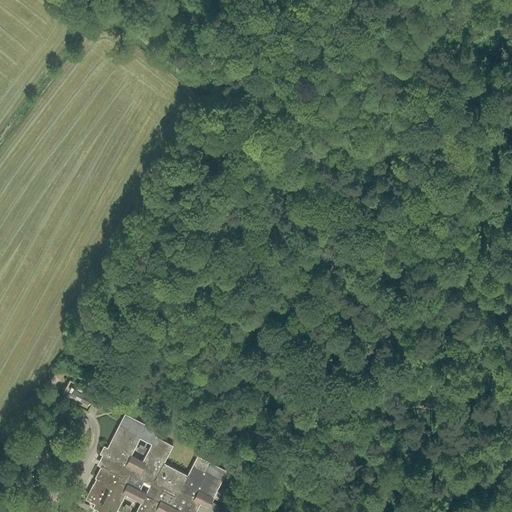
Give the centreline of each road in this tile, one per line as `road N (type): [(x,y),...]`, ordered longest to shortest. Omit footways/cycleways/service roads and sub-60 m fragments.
road 1 (track): [(106,384),(308,0)]
road 2 (residential): [(42,511),(106,384)]
